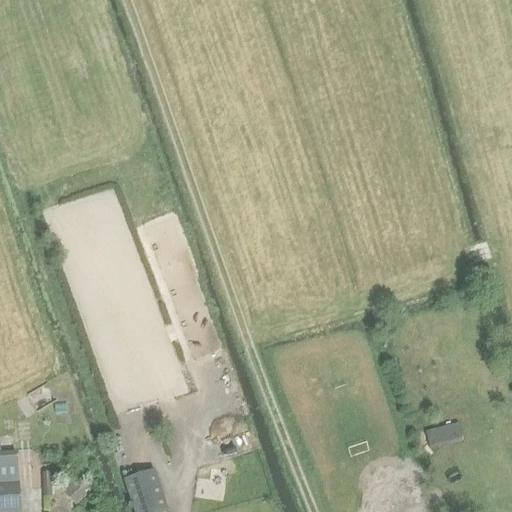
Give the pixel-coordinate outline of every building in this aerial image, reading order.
[(218,440),(252,435),(248,415),(215,420),(218,440)] [(458,424),(422,434),(427,452),(463,443),(458,424)] [(222,463),(258,453),(253,434),(228,441),(231,449),(201,458),(211,492),(229,487),(222,463)] [(20,511),(18,453),(0,453),(0,511),(20,511)] [(133,511),(160,511),(167,510),(155,471),(123,481),(133,511)] [(88,494),(77,482),(63,495),(74,506),(88,494)]
